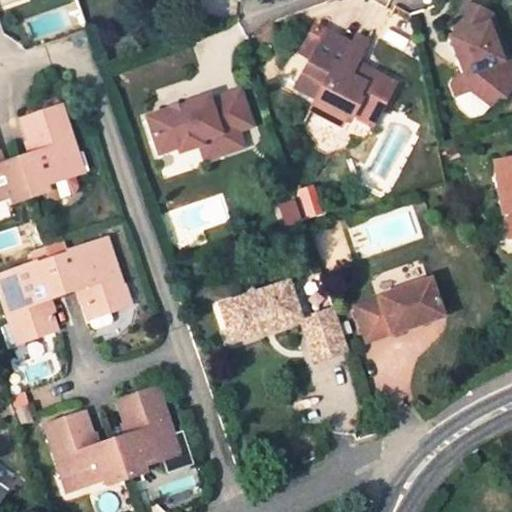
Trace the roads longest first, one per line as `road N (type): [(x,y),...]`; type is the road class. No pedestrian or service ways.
road 1 (residential): [(239,511),(77,43)]
road 2 (residential): [(263,511),(379,447),(413,451)]
